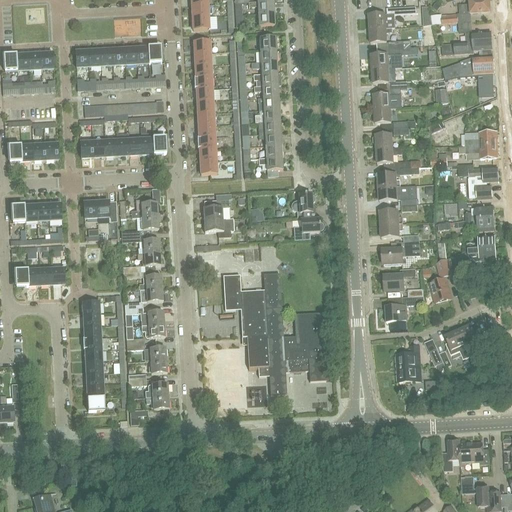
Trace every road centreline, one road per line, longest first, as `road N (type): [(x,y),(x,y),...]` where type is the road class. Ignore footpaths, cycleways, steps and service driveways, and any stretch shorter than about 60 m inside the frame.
road 1 (residential): [(193,441),(176,176)]
road 2 (residential): [(349,180),(306,182),(296,0)]
road 3 (residential): [(35,0),(0,1),(0,187)]
road 4 (residential): [(174,97),(169,10),(57,15),(56,0)]
road 5 (residential): [(63,448),(55,316),(7,311)]
road 6 (residential): [(349,180),(339,0)]
road 7 (residential): [(0,187),(176,176)]
road 8 (residential): [(358,339),(423,333),(511,294)]
road 9 (residential): [(358,339),(349,180)]
road 10 (residential): [(511,147),(500,0)]
road 11 (residential): [(63,448),(193,441)]
road 12 (residential): [(7,311),(0,187)]
